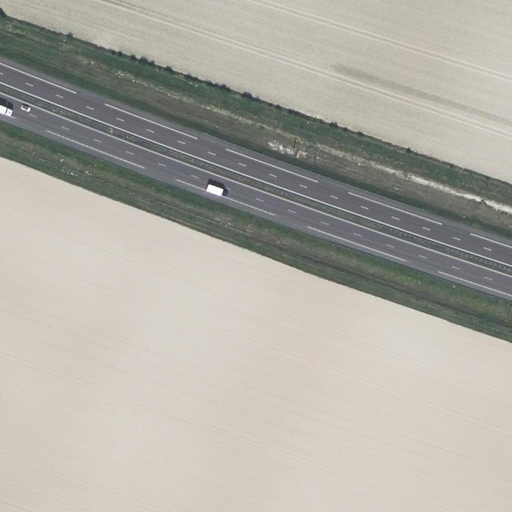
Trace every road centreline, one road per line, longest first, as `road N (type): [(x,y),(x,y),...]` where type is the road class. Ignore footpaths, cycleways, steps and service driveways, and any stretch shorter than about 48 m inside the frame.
road 1 (motorway): [(0,101),(511,286)]
road 2 (motorway): [(511,256),(0,72)]
